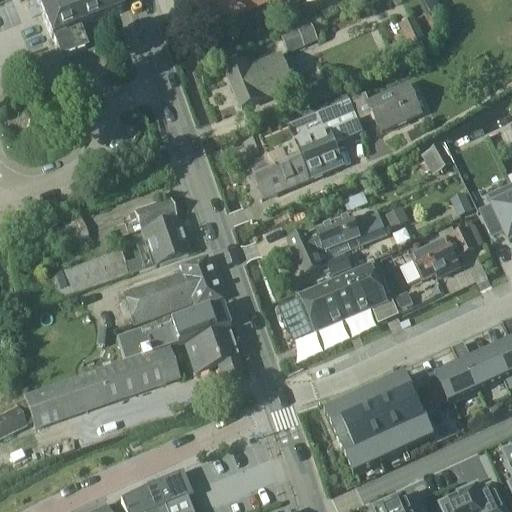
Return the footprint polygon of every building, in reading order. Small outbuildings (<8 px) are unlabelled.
[(79,29),(117,14),(122,12),(117,0),(36,0),(52,39),(53,39),(61,59),(87,49),(79,29)] [(209,27),(273,1),(273,0),(213,0),(216,4),(202,10),(209,27)] [(399,26),(410,49),(426,41),(415,19),(399,26)] [(302,30),(281,39),(288,54),(308,45),(302,30)] [(260,103),(294,89),(281,58),(248,72),(246,67),(227,75),(242,112),(261,104),(260,103)] [(350,104),(358,123),(374,116),(381,133),(421,117),(409,87),(369,104),(366,97),(350,104)] [(358,123),(350,104),(306,122),(328,174),(342,169),(332,146),(362,133),(358,123)] [(328,174),(306,122),(247,147),(254,163),(252,164),(267,200),(308,183),(328,174)] [(423,158),(434,177),(453,166),(442,147),(423,158)] [(511,190),(490,200),(494,209),(482,215),(492,237),(505,231),(510,244),(511,243),(511,190)] [(114,232),(118,241),(128,237),(135,235),(132,228),(138,226),(140,233),(175,220),(169,203),(134,216),(129,218),(132,226),(114,232)] [(385,217),(392,230),(408,222),(401,209),(385,217)] [(351,220),(318,234),(330,261),(363,247),(387,237),(382,225),(371,229),(358,234),(351,220)] [(176,222),(141,235),(145,247),(137,250),(140,260),(127,265),(131,277),(153,269),(188,257),(176,222)] [(475,228),(466,232),(410,258),(422,284),(441,275),(442,278),(460,270),(455,261),(484,248),(475,228)] [(333,279),(352,271),(346,259),(331,265),(330,261),(318,234),(308,238),(308,237),(289,245),(304,278),(323,270),(322,268),(327,265),(333,279)] [(52,278),(60,301),(126,277),(118,254),(52,278)] [(182,276),(123,296),(134,328),(194,307),(195,311),(221,302),(206,261),(180,270),(182,276)] [(378,266),(301,299),(317,336),(349,322),(372,312),(379,326),(399,317),(393,303),(386,306),(383,298),(390,294),(379,267),(378,266)] [(230,330),(223,308),(142,336),(140,331),(117,339),(125,363),(142,358),(143,361),(155,356),(168,351),(230,330)] [(452,405),(452,406),(511,378),(511,323),(502,328),(510,345),(472,363),(464,345),(451,351),(460,369),(439,378),(440,379),(425,386),(437,412),(452,405)] [(224,383),(242,377),(228,335),(186,349),(196,377),(219,369),(224,383)] [(168,351),(155,356),(165,386),(179,382),(168,351)] [(17,410),(0,418),(0,441),(33,425),(36,431),(165,386),(155,356),(143,361),(142,358),(125,363),(24,398),(25,402),(16,407),(17,410)] [(343,451),(355,477),(433,440),(405,379),(327,415),(338,441),(337,442),(338,443),(340,442),(343,449),(341,450),(342,451),(343,451)] [(149,487),(120,501),(124,511),(153,511),(165,508),(166,511),(189,511),(183,494),(187,492),(181,474),(149,487)] [(472,496),(441,510),(442,511),(503,511),(492,487),(480,493),(477,486),(469,490),(472,496)] [(404,500),(378,511),(424,511),(422,506),(409,511),(404,500)]
